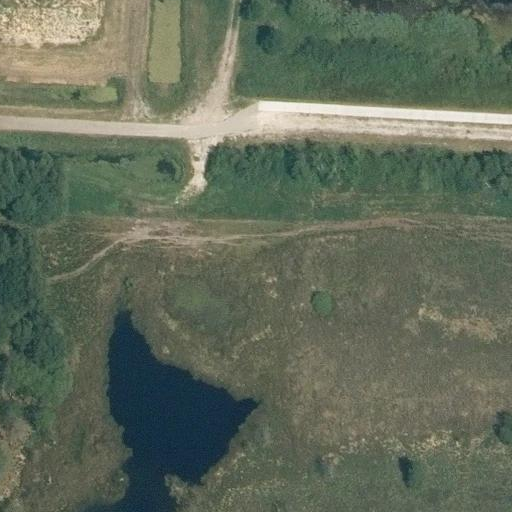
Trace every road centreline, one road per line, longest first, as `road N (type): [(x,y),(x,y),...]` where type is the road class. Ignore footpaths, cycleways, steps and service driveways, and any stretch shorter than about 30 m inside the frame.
road 1 (track): [(511,133),(233,124)]
road 2 (track): [(209,128),(196,188),(185,196),(121,180),(0,172)]
road 3 (unclassified): [(233,124),(190,131),(0,122)]
